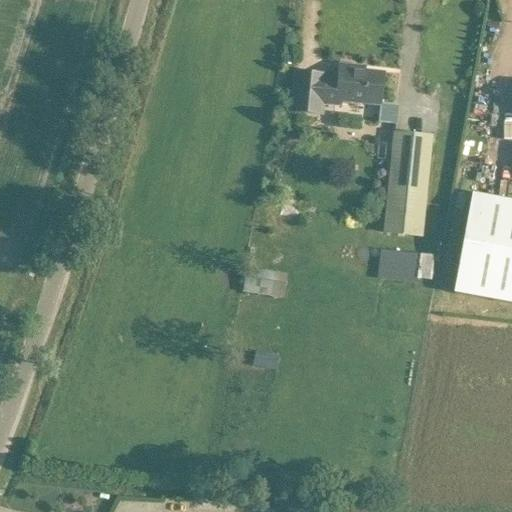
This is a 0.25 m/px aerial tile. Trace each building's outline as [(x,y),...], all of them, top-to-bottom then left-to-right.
[(296,72),(294,92),(292,113),(320,116),(321,104),(335,105),(336,100),(380,105),(381,94),(383,74),(354,71),(355,67),(339,66),(338,79),(325,78),(326,75),(296,72)] [(394,125),(396,106),(380,105),(378,123),(394,125)] [(420,235),(427,159),(429,136),(391,132),(382,231),(420,235)] [(511,304),(511,201),(471,194),(453,294),(511,304)] [(419,255),(379,250),(376,279),(416,284),(419,255)] [(246,279),(244,291),(283,298),(285,285),(246,279)] [(279,356),(255,351),(252,367),(275,371),(279,356)]
